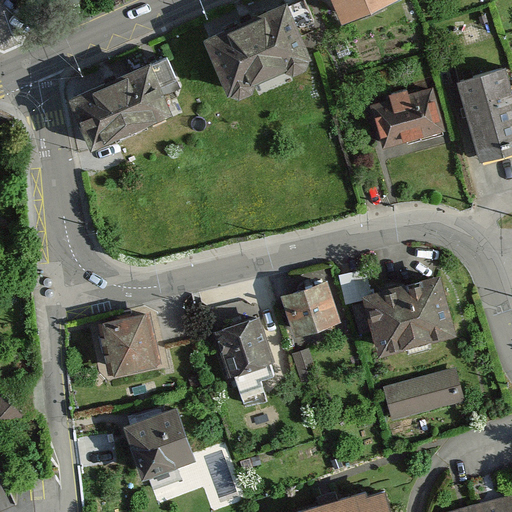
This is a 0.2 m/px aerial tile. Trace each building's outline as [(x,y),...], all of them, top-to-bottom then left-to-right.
[(266,0),(200,28),(223,83),(304,49),(283,0),(266,0)] [(332,0),(338,14),(371,0),(332,0)] [(66,91),(87,137),(168,100),(146,54),(66,91)] [(455,78),(479,156),(511,146),(511,95),(502,64),(455,78)] [(368,100),(382,147),(445,128),(431,81),(368,100)] [(360,288),(378,350),(451,329),(434,267),(360,288)] [(279,289),(292,332),(343,317),(330,274),(279,289)] [(98,316),(108,370),(154,361),(145,308),(98,316)] [(213,324),(226,368),(270,355),(257,311),(213,324)] [(382,388),(391,417),(465,397),(457,367),(382,388)] [(0,383),(0,411),(29,410),(27,381),(0,383)] [(119,416),(138,472),(191,454),(172,398),(119,416)] [(270,510),(270,511),(389,511),(380,479),(270,510)] [(511,511),(511,501),(478,510),(478,511),(511,511)]
